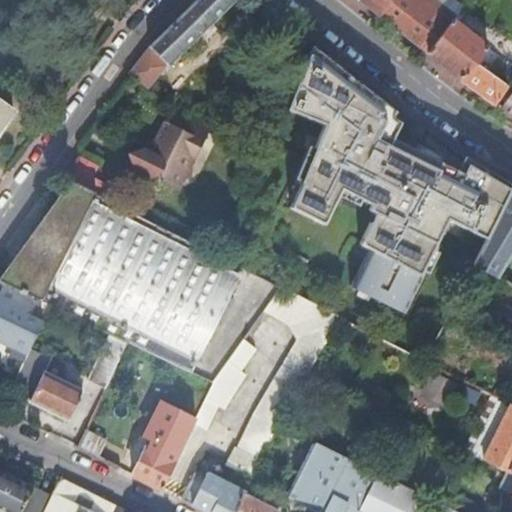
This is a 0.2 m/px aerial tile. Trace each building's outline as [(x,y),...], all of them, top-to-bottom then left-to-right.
[(128,77),(145,91),(165,66),(166,67),(234,0),(195,0),(146,48),(125,75),(128,77)] [(378,17),(390,0),(355,0),(366,8),(378,17)] [(451,23),(454,19),(428,0),(390,0),(378,17),(400,35),(426,56),(451,23)] [(487,50),(451,23),(426,56),(438,66),(457,80),(471,65),(473,67),(487,50)] [(376,247),(397,257),(431,189),(437,179),(441,172),(389,145),(399,123),(392,118),(397,109),(351,71),(317,44),(292,105),(333,122),(298,206),(327,221),(345,185),(383,204),(379,211),(385,214),(370,243),(376,247)] [(511,76),(511,67),(487,50),(473,67),(503,87),(504,88),(511,76)] [(492,105),(503,87),(473,67),(471,65),(457,80),(474,92),(492,105)] [(511,92),(510,92),(499,109),(511,117),(511,92)] [(0,129),(12,113),(0,103),(0,129)] [(149,153),(144,151),(133,172),(157,183),(158,190),(167,187),(183,182),(192,179),(189,170),(186,162),(196,142),(202,144),(209,131),(169,112),(168,114),(173,116),(168,126),(164,123),(154,142),(149,153)] [(168,114),(164,123),(168,126),(173,116),(168,114)] [(149,140),(144,151),(149,153),(154,142),(149,140)] [(189,170),(202,144),(196,142),(186,162),(189,170)] [(63,181),(70,184),(92,196),(98,184),(90,180),(96,168),(77,159),(63,181)] [(459,190),(437,179),(431,189),(397,257),(424,270),(449,218),(487,235),(511,187),(473,165),(459,190)] [(183,182),(167,187),(178,193),(183,182)] [(70,184),(0,283),(0,284),(2,285),(32,299),(108,336),(126,344),(190,375),(216,321),(220,323),(231,301),(226,299),(240,270),(234,267),(222,262),(105,202),(92,196),(70,184)] [(98,184),(92,196),(105,202),(111,190),(98,184)] [(511,187),(487,235),(471,266),(495,279),(511,249),(511,187)] [(224,258),(229,247),(217,242),(212,253),(224,258)] [(397,257),(376,247),(355,289),(377,300),(397,257)] [(424,270),(397,257),(377,300),(403,312),(424,270)] [(32,299),(2,285),(0,290),(0,344),(24,356),(23,357),(25,358),(29,350),(41,322),(24,315),(32,299)] [(234,449),(225,466),(250,479),(277,426),(307,372),(337,320),(278,289),(274,295),(261,312),(287,327),(297,340),(251,417),(236,451),(234,449)] [(126,344),(108,336),(86,382),(104,391),(126,344)] [(241,342),(211,385),(213,386),(193,426),(204,431),(216,408),(223,411),(244,377),(239,373),(255,352),(241,342)] [(16,377),(37,387),(43,373),(49,360),(29,350),(25,358),(16,377)] [(43,373),(37,387),(30,402),(67,419),(75,402),(77,403),(78,400),(77,399),(80,392),(43,373)] [(464,452),(511,476),(511,408),(490,397),(464,452)] [(131,477),(161,492),(187,438),(159,425),(145,452),(144,451),(131,477)] [(85,433),(77,450),(118,470),(124,456),(124,452),(85,433)] [(284,499),(310,511),(321,511),(347,461),(311,443),(284,499)] [(321,511),(411,511),(419,497),(347,461),(321,511)] [(38,511),(47,494),(0,473),(0,511),(38,511)] [(194,474),(180,502),(201,511),(234,511),(243,495),(243,493),(205,474),(202,479),(194,474)] [(44,511),(120,511),(103,503),(59,482),(44,511)] [(276,511),(243,495),(234,511),(276,511)] [(452,511),(511,511),(511,495),(511,496),(511,495),(511,511),(473,511),(457,504),(452,511)]
